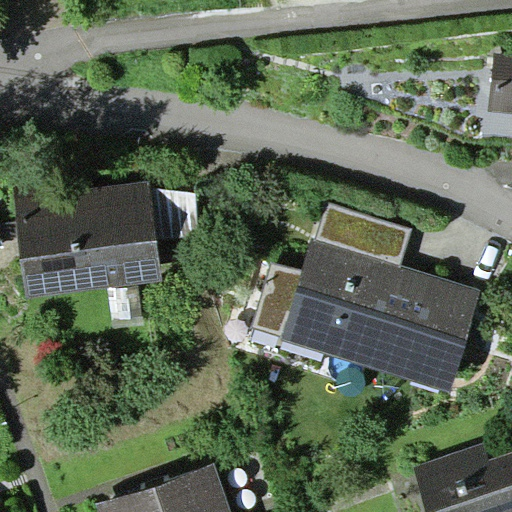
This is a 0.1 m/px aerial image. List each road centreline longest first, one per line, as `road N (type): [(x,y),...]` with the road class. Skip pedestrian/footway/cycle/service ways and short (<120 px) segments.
road 1 (residential): [(511,213),(439,177),(297,134),(0,89)]
road 2 (unclassified): [(0,58),(72,41),(493,0)]
